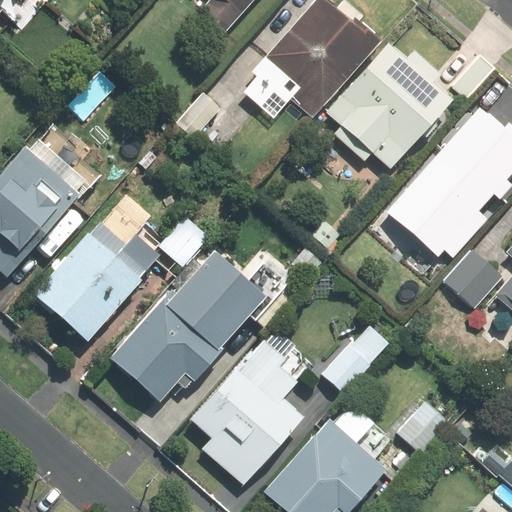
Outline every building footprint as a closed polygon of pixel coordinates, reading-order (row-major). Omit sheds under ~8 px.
[(206,0),(192,16),(218,39),(252,0),(206,0)] [(334,9),(323,0),(310,0),(246,76),(305,126),(375,44),(352,24),(357,19),(339,3),(334,9)] [(397,62),(378,46),(320,117),(335,130),(327,139),(361,167),(368,158),(385,173),(443,103),(424,88),(433,77),(404,54),(397,62)] [(491,69),(477,58),(448,92),(462,103),(491,69)] [(218,111),(199,95),(172,127),(190,143),(218,111)] [(494,131),(471,111),(416,175),(443,199),(450,192),(474,213),(486,199),(493,204),(507,188),(500,182),(511,168),(511,136),(499,125),(494,131)] [(32,146),(26,141),(0,172),(0,276),(16,290),(56,242),(60,245),(84,216),(67,202),(77,190),(84,196),(98,179),(60,148),(66,141),(48,126),(32,146)] [(178,223),(154,248),(176,269),(200,245),(178,223)] [(118,249),(90,225),(27,300),(81,346),(155,260),(128,237),(118,249)] [(511,242),(502,255),(511,263),(511,272),(494,294),(511,308),(511,242)] [(498,278),(467,252),(440,284),(470,311),(498,278)] [(257,303),(204,257),(163,303),(159,299),(101,365),(152,409),(172,387),(181,395),(214,357),(211,354),(257,303)] [(338,397),(383,347),(360,325),(314,376),(338,397)] [(266,331),(183,423),(205,443),(196,453),(237,490),(298,422),(273,400),(305,365),(266,331)] [(447,425),(418,400),(389,433),(418,459),(447,425)] [(328,428),(321,423),(256,497),(272,511),(345,511),(379,474),(369,465),(387,444),(353,413),(340,415),(328,428)]
